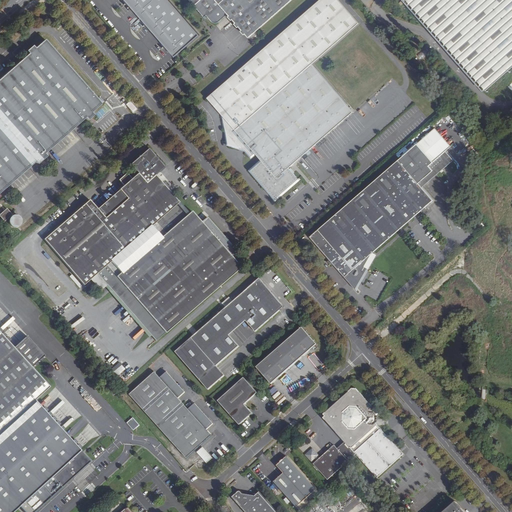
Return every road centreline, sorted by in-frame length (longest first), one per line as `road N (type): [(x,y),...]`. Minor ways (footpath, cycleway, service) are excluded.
road 1 (unclassified): [(62,0),(365,350)]
road 2 (unclassified): [(365,350),(506,511)]
road 3 (unclassified): [(365,350),(207,491)]
